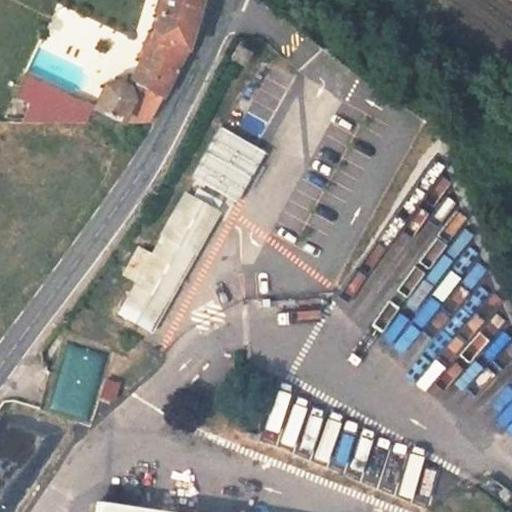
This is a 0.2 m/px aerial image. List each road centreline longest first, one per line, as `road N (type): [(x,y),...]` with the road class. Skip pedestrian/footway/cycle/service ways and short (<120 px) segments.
road 1 (unknown): [(177,440),(173,392),(195,361),(256,337),(288,337),(511,465)]
road 2 (tertiary): [(0,361),(133,188),(226,0)]
road 3 (unknown): [(325,67),(404,126),(391,186),(346,275),(252,266)]
road 4 (unknown): [(177,440),(410,511)]
road 5 (unknown): [(55,511),(76,476),(112,456),(177,440)]
road 6 (unknown): [(325,67),(268,188)]
